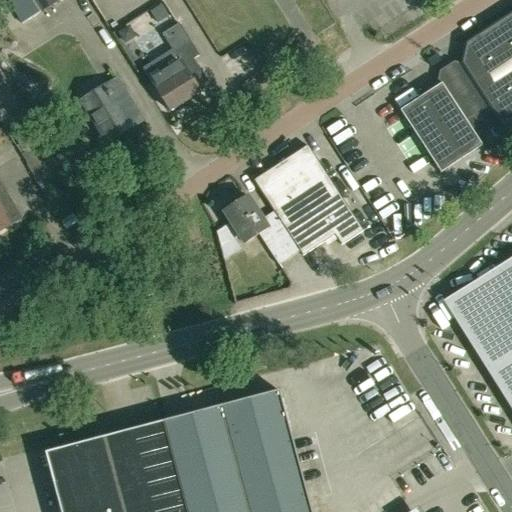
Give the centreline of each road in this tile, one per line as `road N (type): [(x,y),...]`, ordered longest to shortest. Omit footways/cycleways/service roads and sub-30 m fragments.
road 1 (residential): [(8,306),(485,0)]
road 2 (tertiary): [(15,389),(377,291)]
road 3 (unclassified): [(511,505),(377,291)]
road 4 (tertiary): [(377,291),(426,263),(511,190)]
